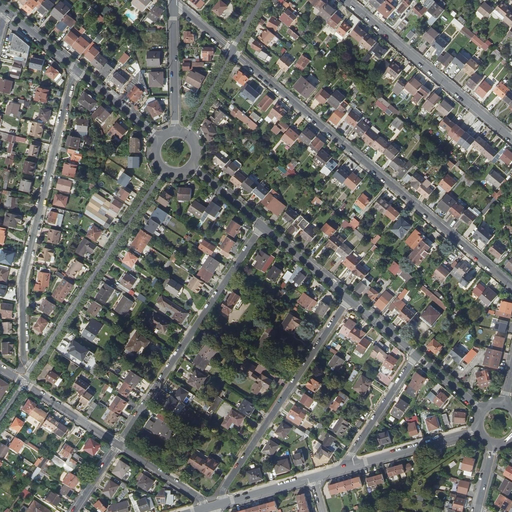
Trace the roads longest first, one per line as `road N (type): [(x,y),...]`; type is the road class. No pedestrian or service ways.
road 1 (residential): [(511,285),(233,51)]
road 2 (residential): [(74,68),(22,281),(29,374)]
road 3 (residential): [(262,225),(117,444)]
road 4 (residential): [(348,298),(213,506)]
road 5 (residential): [(164,170),(29,374)]
road 6 (residential): [(511,138),(347,0)]
road 7 (residential): [(347,467),(477,429)]
road 8 (residential): [(175,132),(173,0)]
road 9 (residential): [(415,355),(347,467)]
